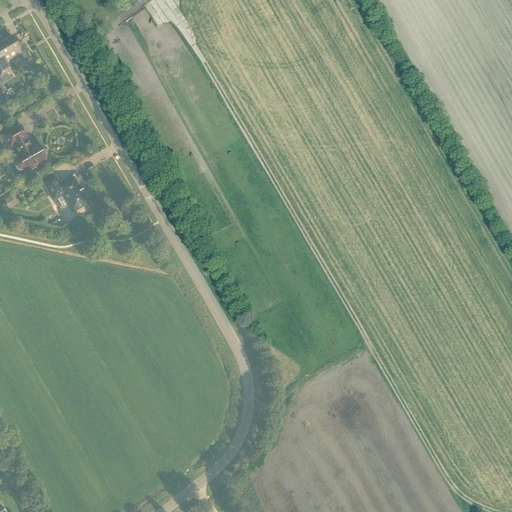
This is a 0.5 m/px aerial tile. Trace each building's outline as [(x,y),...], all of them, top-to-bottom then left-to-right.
[(20,40),(15,43),(11,36),(1,42),(11,59),(20,54),(25,63),(31,60),(24,48),(20,40)] [(0,42),(0,76),(10,71),(5,62),(11,59),(1,42),(0,42)] [(25,139),(26,138),(20,128),(4,137),(10,148),(12,146),(19,158),(17,160),(18,161),(16,162),(15,165),(16,168),(18,171),(22,171),(23,170),(24,172),(45,160),(44,158),(45,157),(47,154),(46,151),(43,149),(40,148),(38,148),(32,151),(25,139)] [(35,177),(38,182),(52,174),(49,169),(35,177)] [(57,199),(62,208),(61,209),(68,220),(74,217),(72,213),(88,204),(82,193),(84,192),(81,188),(80,189),(73,179),(60,187),(54,177),(43,184),(53,201),(57,199)]
